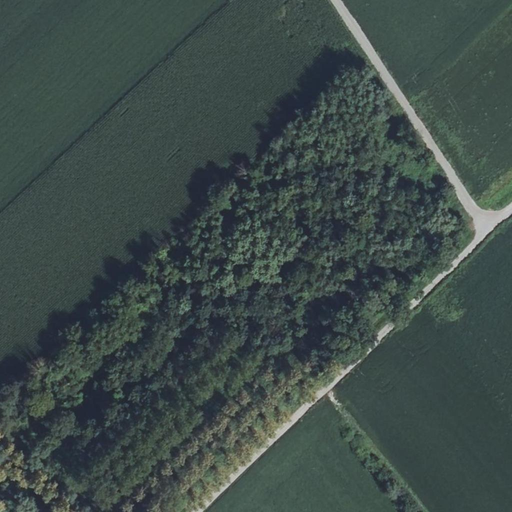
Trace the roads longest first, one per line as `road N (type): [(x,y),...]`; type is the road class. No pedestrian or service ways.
road 1 (track): [(490,227),(195,511)]
road 2 (track): [(329,0),(490,227),(511,206)]
